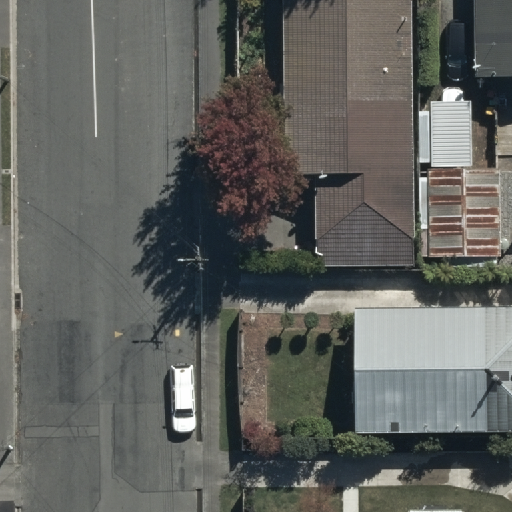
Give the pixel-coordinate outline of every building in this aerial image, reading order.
[(415,0),(276,0),(274,171),(315,171),(315,263),(416,263),(415,0)] [(511,0),(468,0),(469,68),(511,68),(511,0)] [(428,94),(428,252),(500,252),(500,161),(472,161),(472,94),(428,94)] [(511,299),(353,301),(355,427),(511,425),(511,299)] [(462,511),(462,503),(408,503),(408,511),(462,511)]
